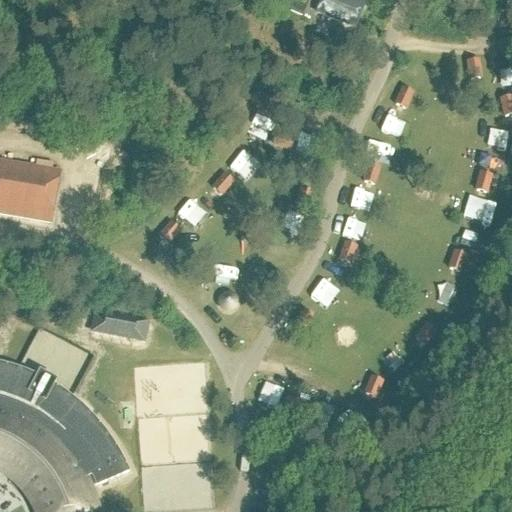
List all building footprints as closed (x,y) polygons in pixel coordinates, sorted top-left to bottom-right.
[(318,0),(313,14),(354,30),(366,1),(363,0),(318,0)] [(301,19),(305,9),(292,4),(288,13),(301,19)] [(469,83),(479,81),(477,63),(467,65),(469,83)] [(404,112),(412,95),(402,91),(395,107),(404,112)] [(504,120),(511,117),(511,108),(510,100),(500,102),(504,120)] [(289,152),(293,143),(276,137),(272,146),(289,152)] [(191,164),(199,173),(212,162),(204,153),(191,164)] [(0,216),(50,226),(59,174),(0,164),(0,216)] [(373,188),(376,176),(366,173),(363,185),(373,188)] [(485,196),(490,179),(480,176),(475,193),(485,196)] [(220,198),(232,184),(224,178),(212,191),(220,198)] [(306,212),(310,194),(300,192),(296,210),(306,212)] [(319,240),(323,223),(305,218),(301,236),(319,240)] [(166,246),(178,233),(171,226),(159,240),(166,246)] [(349,266),(355,249),(345,246),(339,263),(349,266)] [(458,275),(464,258),(454,255),(448,272),(458,275)] [(221,311),(223,312),(227,313),(229,313),(231,312),(232,311),(234,309),(235,307),(235,305),(235,303),(234,301),(233,299),(231,298),(229,297),(227,297),(225,297),(223,298),(221,299),(220,301),(219,303),(219,305),(219,307),(220,309),(221,311)] [(302,334),(312,319),(303,314),(294,329),(302,334)] [(422,348),(434,334),(426,328),(415,341),(422,348)] [(47,351),(21,342),(15,359),(41,368),(47,351)] [(0,462),(6,466),(13,470),(19,476),(25,481),(31,487),(36,494),(40,501),(44,508),(45,511),(96,511),(93,501),(89,491),(128,474),(120,459),(112,445),(102,432),(91,419),(79,408),(66,398),(52,389),(55,384),(39,376),(36,380),(21,374),(5,369),(0,367),(0,462)] [(374,401),(381,384),(372,380),(364,397),(374,401)] [(300,416),(303,406),(286,400),(283,409),(300,416)]
